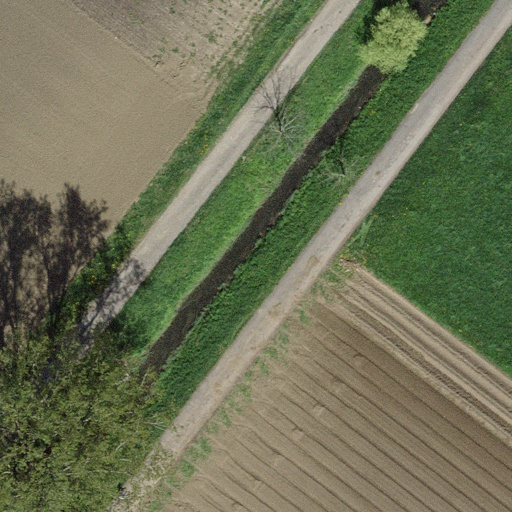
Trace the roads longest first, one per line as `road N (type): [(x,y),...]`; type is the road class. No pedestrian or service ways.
road 1 (track): [(511,2),(122,511)]
road 2 (track): [(0,458),(348,0)]
